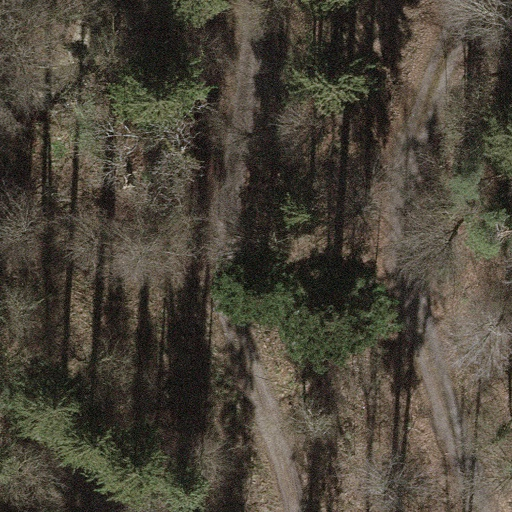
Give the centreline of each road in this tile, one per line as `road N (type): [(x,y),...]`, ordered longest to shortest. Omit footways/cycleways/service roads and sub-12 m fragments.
road 1 (track): [(473,0),(406,166),(409,328),(475,511)]
road 2 (track): [(266,0),(220,278),(287,463),(294,511)]
